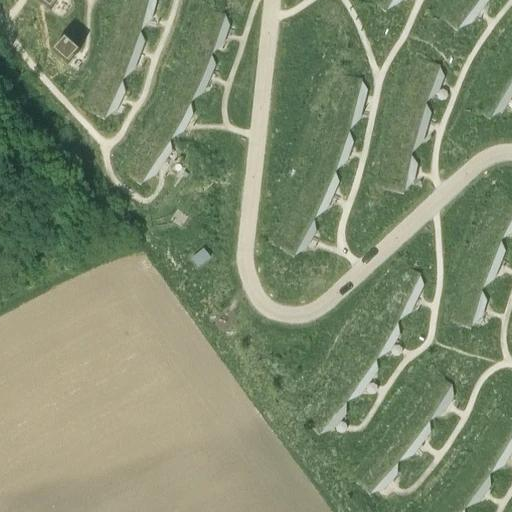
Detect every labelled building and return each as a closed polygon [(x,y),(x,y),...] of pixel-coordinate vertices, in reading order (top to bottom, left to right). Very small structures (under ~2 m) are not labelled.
[(61,0),(33,0),(33,1),(49,15),(62,1),(61,0)] [(117,0),(113,18),(138,27),(144,22),(149,0),(117,0)] [(443,0),(436,10),(452,25),(467,19),(481,0),(443,0)] [(197,2),(184,39),(205,49),(218,36),(223,20),(219,8),(197,2)] [(113,18),(93,66),(116,75),(128,64),(139,34),(138,27),(113,18)] [(45,45),(62,59),(74,45),(58,31),(45,45)] [(511,31),(493,57),(511,69),(511,31)] [(184,39),(163,88),(183,97),(197,87),(209,60),(205,49),(184,39)] [(412,55),(398,93),(419,100),(433,90),(438,74),(434,64),(412,55)] [(511,69),(493,57),(466,103),(485,114),(499,106),(511,85),(511,69)] [(93,66),(75,102),(96,113),(109,103),(117,85),(116,75),(93,66)] [(334,70),(321,122),(343,127),(354,115),(361,85),(355,75),(334,70)] [(163,88),(145,122),(163,135),(174,133),(186,109),(183,97),(163,88)] [(398,93),(383,144),(405,150),(417,139),(425,110),(419,100),(398,93)] [(145,122),(118,163),(135,175),(147,171),(165,144),(163,135),(145,122)] [(321,122),(308,158),(328,167),(341,156),(348,138),(343,127),(321,122)] [(383,144),(375,186),(398,188),(408,177),(412,160),(405,150),(383,144)] [(308,158),(287,205),(307,215),(320,206),(332,178),(328,167),(308,158)] [(511,203),(494,192),(474,230),(495,239),(508,230),(511,222),(511,203)] [(287,205),(267,239),(285,253),(299,244),(309,227),(307,215),(287,205)] [(474,230),(454,279),(475,287),(488,278),(499,250),(495,239),(474,230)] [(392,261),(371,310),(390,319),(404,309),(417,282),(413,271),(392,261)] [(454,279),(441,320),(464,325),(476,314),(480,298),(475,287),(454,279)] [(371,310),(351,343),(369,356),(384,347),(393,332),(390,319),(371,310)] [(351,343),(321,386),(339,399),(353,392),(371,367),(369,356),(351,343)] [(425,371),(404,405),(422,419),(436,411),(446,395),(445,382),(425,371)] [(321,386),(296,415),(311,431),(326,426),(339,411),(339,399),(321,386)] [(404,405),(372,447),(390,460),(405,455),(424,430),(422,419),(404,405)] [(490,414),(464,460),(482,472),(496,465),(511,439),(511,435),(510,427),(490,414)] [(372,447),(340,481),(354,493),(377,486),(389,473),(390,460),(372,447)] [(464,460),(441,492),(457,506),(472,500),(483,484),(482,472),(464,460)] [(441,492),(422,511),(457,511),(457,506),(441,492)]
